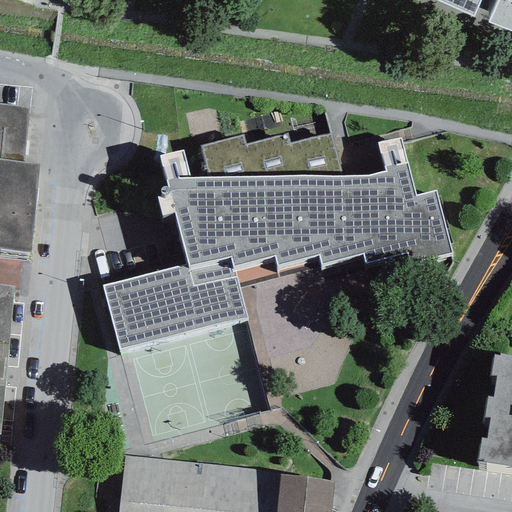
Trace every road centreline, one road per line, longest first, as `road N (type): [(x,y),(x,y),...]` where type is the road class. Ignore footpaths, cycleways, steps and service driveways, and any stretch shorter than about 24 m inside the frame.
road 1 (residential): [(33,511),(67,203)]
road 2 (secondary): [(379,511),(511,247)]
road 3 (residential): [(67,203),(113,143),(110,118),(97,105),(73,101)]
